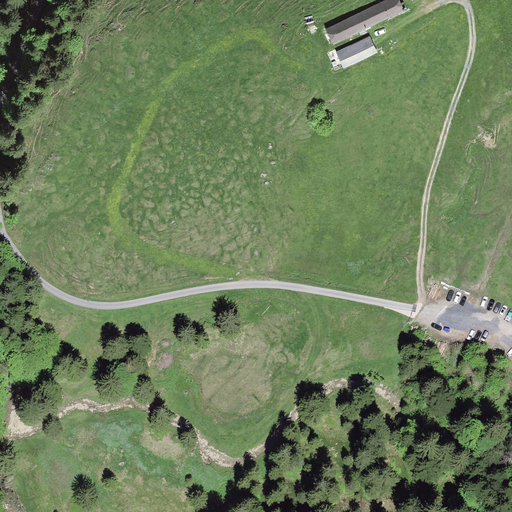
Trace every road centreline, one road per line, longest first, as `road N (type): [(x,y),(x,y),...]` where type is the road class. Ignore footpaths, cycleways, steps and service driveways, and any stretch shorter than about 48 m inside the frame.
road 1 (unclassified): [(0,226),(28,271),(77,301),(127,304),(267,283),(414,308)]
road 2 (track): [(263,33),(236,38),(171,79),(112,209),(128,240),(267,283)]
road 3 (track): [(466,0),(472,49),(425,207),(425,311)]
